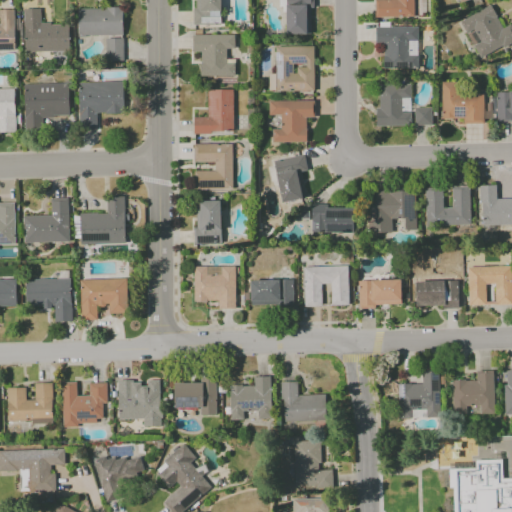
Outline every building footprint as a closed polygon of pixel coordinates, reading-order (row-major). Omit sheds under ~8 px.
[(192,25),(221,24),(220,0),(195,0),(196,9),(192,9),(192,25)] [(284,0),(285,35),(311,34),(310,0),(284,0)] [(373,0),(374,18),(413,17),(413,0),(373,0)] [(459,21),(479,59),(511,42),(511,36),(507,26),(502,29),(490,5),(459,21)] [(77,8),(77,36),(122,35),(121,7),(77,8)] [(0,50),(14,50),(13,10),(0,9),(0,50)] [(23,9),(24,52),(68,51),(67,24),(40,24),(39,9),(23,9)] [(417,28),(375,27),(374,43),(383,43),(383,69),(416,69),(417,28)] [(199,76),(233,77),(234,63),(226,63),(226,49),(233,49),(233,35),(192,35),(191,52),(199,52),(199,76)] [(122,61),(122,38),(104,38),(105,61),(122,61)] [(274,47),(275,91),(313,91),(312,46),(274,47)] [(96,129),(96,114),(124,113),(123,81),(78,82),(78,130),(96,129)] [(462,123),(482,124),(483,93),(460,93),(460,82),(441,82),(441,118),(463,119),(462,123)] [(24,131),(42,131),(42,117),(68,116),(67,83),(23,84),(24,131)] [(409,84),(376,84),(377,126),(410,125),(409,84)] [(0,132),(15,132),(13,88),(0,88),(0,132)] [(232,90),(206,90),(207,117),(192,117),(192,132),(232,132),(232,90)] [(511,91),(495,92),(496,122),(511,122),(511,116),(511,91)] [(483,120),(494,121),(495,93),(489,93),(488,109),(483,109),(483,120)] [(306,142),(305,118),(313,118),(312,100),(267,101),(268,115),(279,115),(279,129),(271,129),(271,143),(306,142)] [(431,107),(413,108),(414,125),(431,125),(431,107)] [(193,162),(213,162),(214,171),(194,171),(194,189),(232,189),(231,144),(192,144),(193,162)] [(281,203),(305,198),(300,172),(306,171),(303,155),(272,161),(281,203)] [(425,226),(469,224),(468,185),(451,186),(451,208),(442,208),(441,187),(424,188),(425,226)] [(511,198),(495,199),(495,185),(479,185),(480,225),(511,224),(511,198)] [(415,230),(414,190),(373,191),(374,205),(367,205),(368,233),(391,233),(390,219),(404,218),(404,230),(415,230)] [(125,244),(124,197),(105,198),(106,213),(79,213),(80,245),(125,244)] [(23,243),(68,242),(67,198),(50,198),(50,215),(22,216),(23,243)] [(195,244),(220,244),(219,199),(194,200),(195,244)] [(0,244),(14,245),(13,203),(0,202),(0,244)] [(311,233),(353,232),(353,208),(327,208),(327,204),(310,204),(311,233)] [(193,302),(217,301),(218,308),(235,308),(234,266),(193,267),(193,302)] [(303,307),(321,306),(320,283),(329,283),(330,306),(348,305),(347,266),(302,267),(303,307)] [(466,267),(467,306),(485,305),(485,284),(494,284),(494,305),(511,305),(511,266),(466,267)] [(71,321),(70,278),(24,279),(25,308),(53,307),(53,322),(71,321)] [(0,279),(0,306),(16,306),(15,279),(0,279)] [(80,320),(96,320),(96,307),(108,306),(108,313),(126,312),(126,279),(79,280),(80,320)] [(292,279),(249,281),(250,307),(292,306),(292,279)] [(400,280),(357,281),(358,307),(401,306),(400,280)] [(458,308),(457,280),(415,282),(415,306),(442,305),(442,309),(458,308)] [(511,370),(503,371),(504,414),(511,413),(511,370)] [(451,380),(452,414),(466,414),(465,406),(479,406),(479,414),(493,413),(492,371),(475,371),(475,379),(451,380)] [(424,418),(439,418),(438,372),(421,373),(421,383),(396,384),(397,418),(410,418),(410,410),(424,410),(424,418)] [(270,418),(270,376),(253,377),(253,385),(229,386),(229,420),(243,420),(243,411),(257,411),(257,419),(270,418)] [(199,408),(199,415),(216,415),(216,379),(200,379),(200,382),(173,383),(173,408),(199,408)] [(117,420),(142,419),(142,427),(160,426),(159,380),(142,380),(142,381),(117,381),(117,420)] [(61,428),(78,427),(78,422),(102,421),(101,403),(106,403),(106,382),(88,383),(88,395),(76,396),(75,382),(60,382),(61,428)] [(281,382),(282,422),(325,421),(324,394),(297,395),(296,382),(281,382)] [(51,383),(33,383),(34,400),(25,400),(24,388),(6,388),(7,421),(31,420),(31,424),(52,423),(51,383)] [(319,441),(293,441),(293,488),(332,488),(332,470),(320,470),(319,441)] [(170,511),(180,511),(213,487),(195,465),(199,463),(184,444),(153,469),(168,488),(175,482),(180,488),(162,502),(170,511)] [(103,502),(123,498),(120,485),(136,481),(134,472),(142,470),(139,457),(125,460),(123,454),(93,461),(103,502)] [(511,511),(453,511),(453,488),(450,488),(449,469),(475,468),(475,460),(502,459),(503,479),(511,479),(511,511)] [(293,499),(292,511),(328,511),(328,498),(293,499)]
